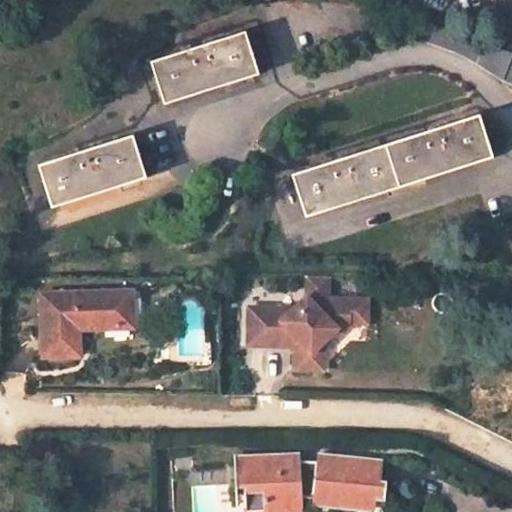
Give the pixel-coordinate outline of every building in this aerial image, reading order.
[(511,53),(432,27),(426,44),(474,60),(504,82),(511,84),(511,53)] [(150,60),(164,104),(209,89),(260,73),(246,28),(150,60)] [(306,217),(493,155),(479,111),(431,127),(348,154),(292,173),(306,217)] [(85,148),(38,164),(52,209),(148,177),(132,133),(85,148)] [(316,368),(316,352),(326,342),(345,323),(368,323),(369,300),(332,299),(333,278),(311,277),(311,297),(298,307),(252,306),(252,344),(286,345),(285,340),(299,340),(299,345),(298,368),(316,368)] [(138,329),(137,293),(46,297),(50,361),(86,359),(85,333),(138,329)] [(326,342),(316,352),(316,368),(327,368),(326,342)] [(248,496),(248,506),(267,505),(267,511),(304,511),(305,499),(318,499),(318,502),(373,506),(374,493),(391,494),(396,463),(325,458),(323,467),(305,466),(305,456),(241,458),(241,495),(248,496)]
